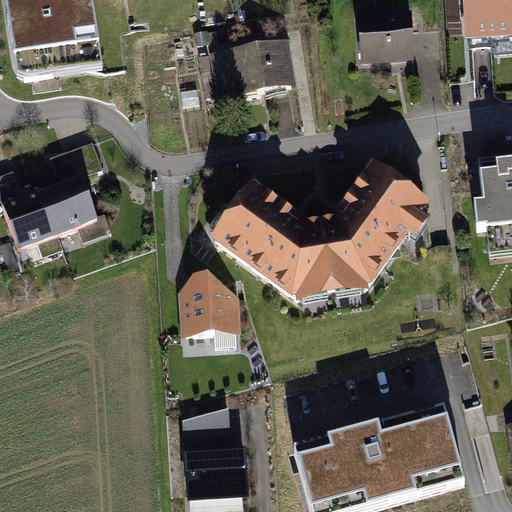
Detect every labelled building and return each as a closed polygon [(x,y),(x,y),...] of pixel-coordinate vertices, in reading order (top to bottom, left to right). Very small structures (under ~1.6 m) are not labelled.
[(84,0),(3,0),(17,83),(96,70),(84,0)] [(511,0),(467,0),(471,41),(511,37),(511,0)] [(408,16),(363,18),(365,59),(410,57),(408,16)] [(285,49),(216,61),(222,98),(291,87),(285,49)] [(64,188),(43,195),(59,240),(98,226),(81,178),(100,171),(92,149),(55,162),(64,188)] [(318,228),(330,304),(366,299),(405,242),(414,249),(430,226),(422,221),(429,210),(371,171),(334,226),(318,228)] [(511,173),(483,176),(485,210),(474,211),(476,235),(488,234),(490,257),(511,256),(511,173)] [(13,177),(0,181),(0,209),(5,208),(21,253),(59,240),(43,195),(22,202),(13,177)] [(306,230),(251,190),(210,246),(295,309),(330,304),(318,228),(306,230)] [(205,283),(182,300),(184,341),(239,337),(239,301),(205,283)] [(389,428),(295,453),(311,511),(375,511),(466,488),(446,413),(389,428)] [(186,460),(188,505),(245,502),(243,458),(186,460)]
